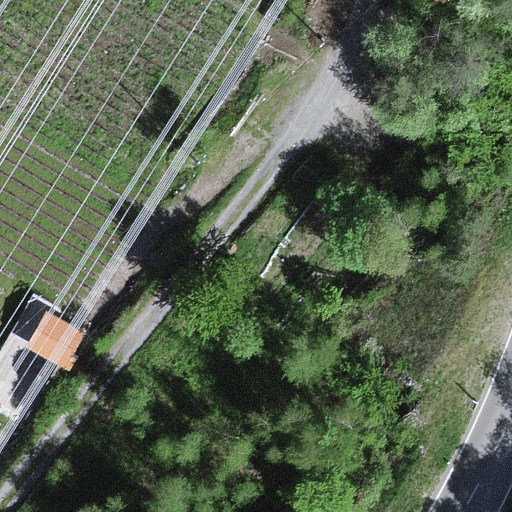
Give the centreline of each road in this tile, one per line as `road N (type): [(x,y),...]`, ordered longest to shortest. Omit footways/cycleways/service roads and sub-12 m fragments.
road 1 (track): [(410,0),(25,511)]
road 2 (tertiary): [(459,511),(511,396)]
